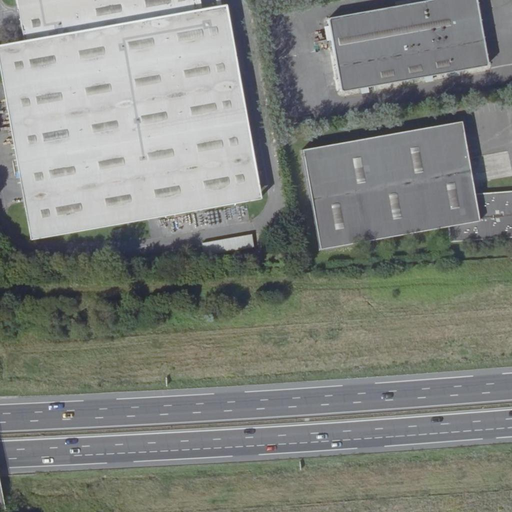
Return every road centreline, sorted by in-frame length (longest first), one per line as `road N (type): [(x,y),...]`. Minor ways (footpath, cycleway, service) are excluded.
road 1 (motorway): [(511,349),(84,415)]
road 2 (motorway): [(511,386),(84,415)]
road 3 (motorway): [(86,451),(511,422)]
road 4 (motorway): [(86,451),(511,463)]
